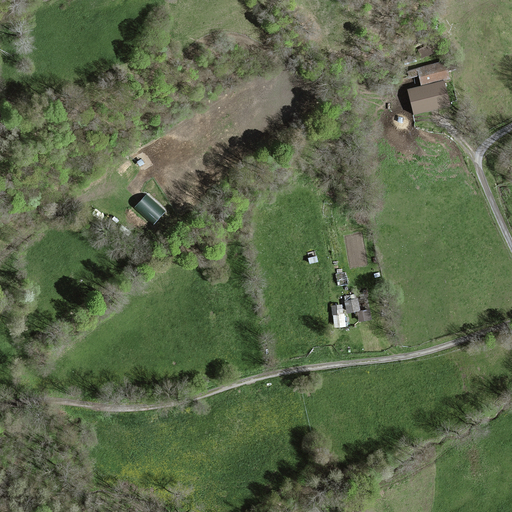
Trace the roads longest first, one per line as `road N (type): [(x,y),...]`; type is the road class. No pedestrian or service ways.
road 1 (track): [(511,322),(444,352),(277,372),(150,410),(58,400),(0,405)]
road 2 (track): [(511,126),(479,159),(511,245)]
